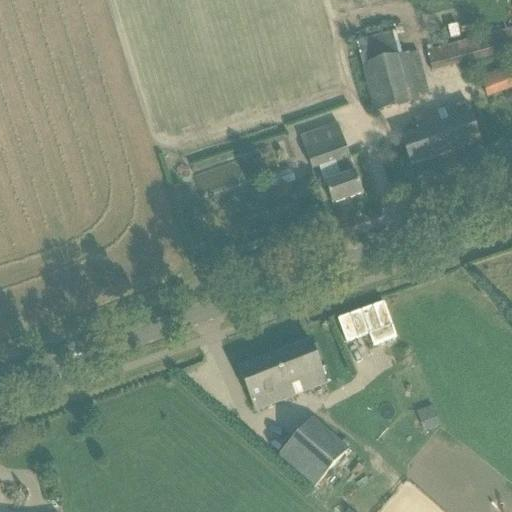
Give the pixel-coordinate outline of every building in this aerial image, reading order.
[(511,29),(426,51),(432,72),(511,51),(511,29)] [(396,57),(391,33),(355,42),(371,112),(422,101),(420,96),(428,94),(418,53),(396,57)] [(511,66),(480,78),(487,99),(511,89),(511,66)] [(400,139),(404,149),(410,167),(481,143),(474,124),(468,104),(418,121),(421,131),(400,139)] [(300,139),(305,152),(312,171),(319,169),(332,206),(362,195),(356,176),(338,126),(300,139)] [(326,385),(317,361),(310,342),(238,370),(246,389),(255,413),(326,385)] [(347,450),(351,445),(335,431),(331,435),(313,419),(278,457),(313,488),(348,451),(347,450)]
